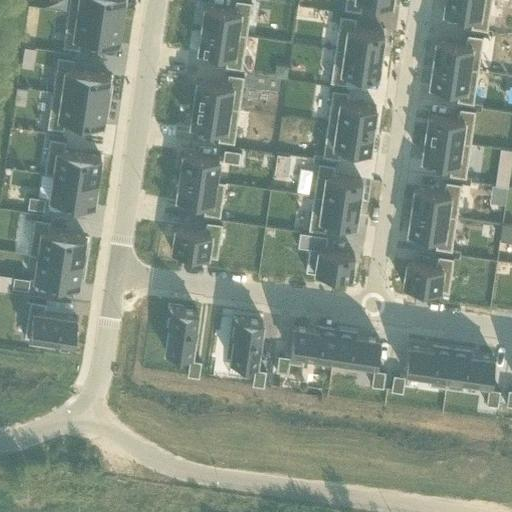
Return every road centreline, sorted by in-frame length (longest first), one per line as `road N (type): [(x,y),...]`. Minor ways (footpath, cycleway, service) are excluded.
road 1 (residential): [(456,511),(165,466),(76,412)]
road 2 (residential): [(370,310),(414,0)]
road 3 (tertiary): [(155,0),(118,273)]
road 4 (residential): [(118,273),(370,310)]
road 5 (tertiary): [(118,273),(99,381),(76,412)]
road 6 (residential): [(370,310),(511,330)]
